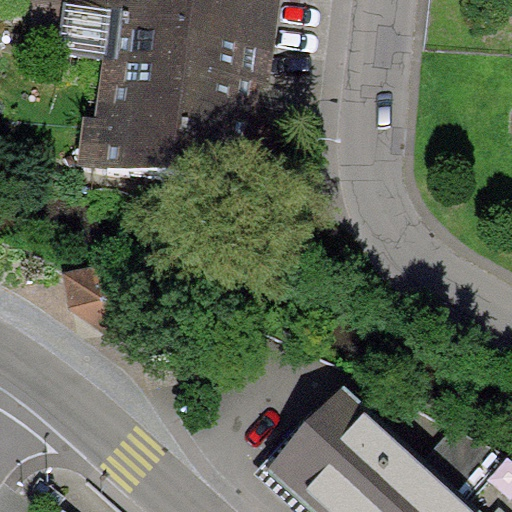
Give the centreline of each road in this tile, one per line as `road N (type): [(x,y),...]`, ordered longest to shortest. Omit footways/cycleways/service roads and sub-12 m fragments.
road 1 (tertiary): [(379,0),(367,145),(379,216),(425,282),(511,329)]
road 2 (tertiary): [(194,511),(47,386)]
